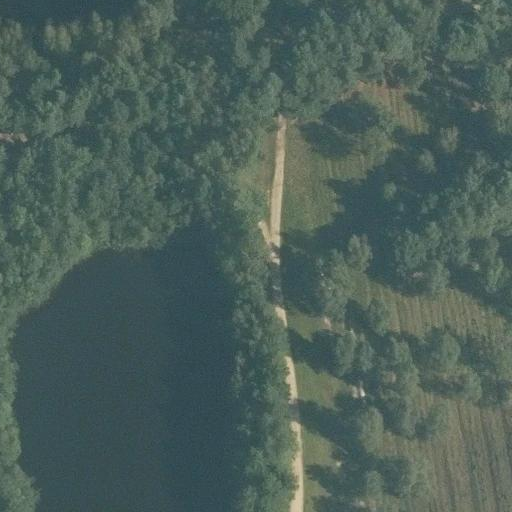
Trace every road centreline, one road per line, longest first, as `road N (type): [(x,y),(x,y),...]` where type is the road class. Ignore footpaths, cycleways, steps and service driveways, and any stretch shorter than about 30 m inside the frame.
road 1 (track): [(268,235),(287,100),(321,44),(511,17)]
road 2 (track): [(268,235),(252,190),(226,166),(188,156),(0,163)]
road 3 (track): [(293,511),(289,362),(268,235)]
